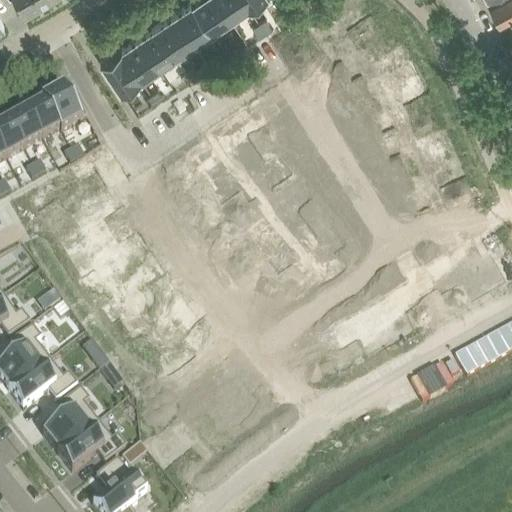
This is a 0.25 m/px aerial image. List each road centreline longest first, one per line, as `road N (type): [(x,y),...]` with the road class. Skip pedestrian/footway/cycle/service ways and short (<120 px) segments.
road 1 (residential): [(52,27),(202,273),(232,276),(334,412)]
road 2 (residential): [(334,412),(511,314)]
road 3 (residential): [(207,511),(285,442),(334,412)]
road 4 (tertiary): [(511,107),(456,0)]
